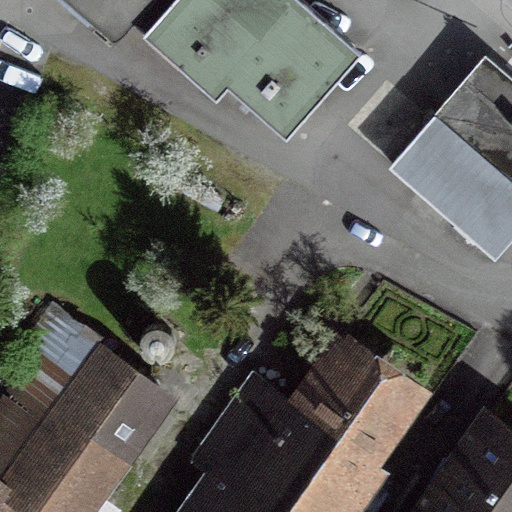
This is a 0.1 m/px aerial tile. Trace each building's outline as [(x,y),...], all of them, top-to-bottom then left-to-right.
[(228,80),(286,130),(360,45),(308,0),(71,0),(118,40),(134,22),(217,94),(228,80)] [(391,158),(496,251),(511,233),(511,76),(485,53),(391,158)] [(183,511),(322,511),(410,390),(318,324),(183,511)] [(0,410),(0,511),(72,511),(155,397),(108,363),(87,393),(38,357),(0,410)] [(437,511),(511,511),(511,443),(493,430),(437,511)]
